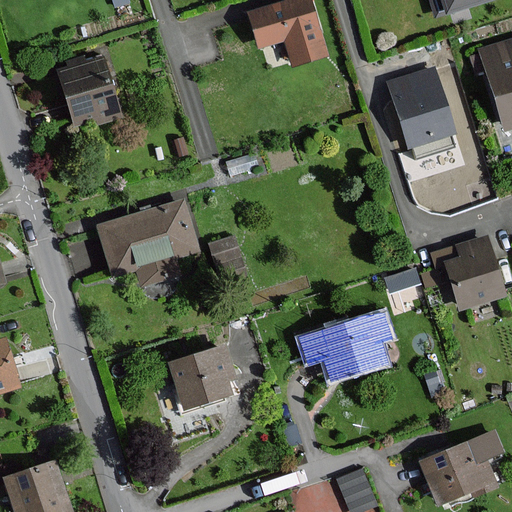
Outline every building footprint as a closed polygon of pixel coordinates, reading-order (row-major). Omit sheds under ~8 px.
[(314,0),(306,0),(252,17),(261,48),(288,40),(296,68),(332,57),(314,0)] [(432,0),(437,14),(483,0),(432,0)] [(511,42),(481,53),(505,129),(511,126),(511,42)] [(61,75),(77,127),(124,113),(108,60),(61,75)] [(436,69),(390,84),(410,146),(421,143),(436,150),(444,136),(456,132),(436,69)] [(254,156),(230,163),(234,178),(258,171),(254,156)] [(115,276),(140,268),(146,288),(184,277),(178,259),(203,252),(188,200),(100,226),(115,276)] [(476,255),(447,264),(462,311),(511,295),(491,235),(472,241),(476,255)] [(0,254),(0,286),(9,284),(0,254)] [(409,283),(421,279),(415,263),(385,273),(396,308),(415,302),(409,283)] [(255,287),(250,271),(221,280),(226,296),(255,287)] [(383,313),(302,338),(310,362),(327,356),(334,378),(387,362),(380,341),(391,338),(383,313)] [(7,337),(0,339),(0,392),(23,386),(7,337)] [(229,347),(172,364),(187,413),(237,398),(232,381),(238,379),(229,347)] [(497,431),(427,461),(445,505),(474,493),(476,498),(501,487),(490,461),(506,454),(497,431)] [(71,511),(55,462),(7,478),(17,511),(71,511)] [(362,471),(340,480),(353,511),(355,511),(375,504),(362,471)]
